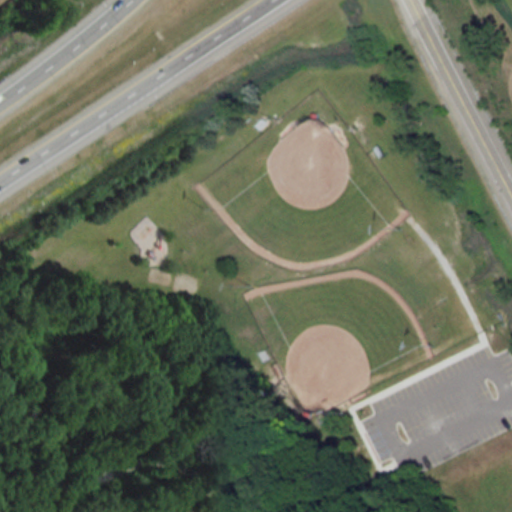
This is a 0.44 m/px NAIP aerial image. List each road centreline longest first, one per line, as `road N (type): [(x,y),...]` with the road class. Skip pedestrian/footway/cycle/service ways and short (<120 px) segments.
road 1 (motorway): [(0,178),(270,0)]
road 2 (tertiary): [(511,197),(438,50)]
road 3 (motorway): [(127,0),(0,100)]
